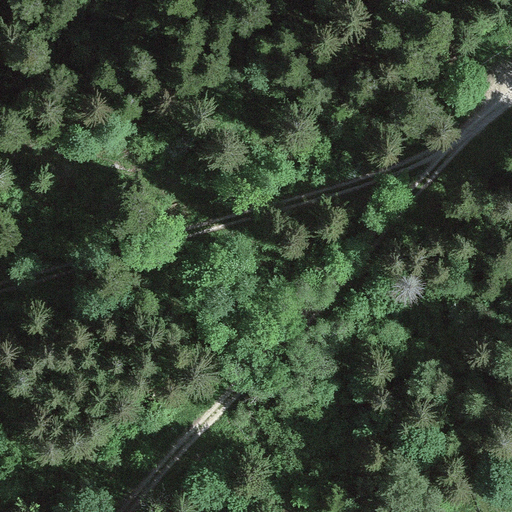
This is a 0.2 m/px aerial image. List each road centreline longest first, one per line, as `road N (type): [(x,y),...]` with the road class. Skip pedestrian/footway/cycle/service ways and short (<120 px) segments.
road 1 (track): [(0,289),(448,148),(511,94)]
road 2 (track): [(131,511),(448,148)]
